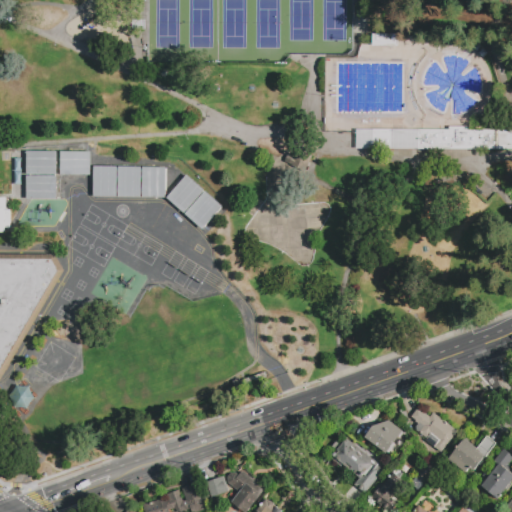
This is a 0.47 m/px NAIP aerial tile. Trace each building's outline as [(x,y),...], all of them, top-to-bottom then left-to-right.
[(371,46),(371,32),(397,32),(397,46),(371,46)] [(511,149),(418,149),(418,130),(450,130),(450,127),(468,127),(468,130),(511,130),(511,149)] [(373,130),(373,149),(356,149),(356,130),(373,130)] [(373,149),(373,130),(391,130),(391,149),(373,149)] [(391,130),(418,130),(418,149),(391,149),(391,130)] [(284,163),(287,156),(294,159),(299,147),(313,154),(305,173),(284,163)] [(27,151),(57,151),(57,175),(27,175),(27,151)] [(60,151),(90,152),(90,175),(60,175),(60,151)] [(93,166),(117,167),(116,198),(93,198),(93,166)] [(118,167),(141,167),(141,199),(118,198),(118,167)] [(142,167),(166,167),(165,199),(142,198),(142,167)] [(187,174),(205,190),(184,213),(166,197),(187,174)] [(27,176),(56,176),(57,199),(27,199),(27,176)] [(184,213),(205,190),(223,206),(203,229),(184,213)] [(0,198),(5,198),(5,209),(4,209),(4,232),(0,232),(0,255),(55,255),(64,271),(0,381),(0,198)] [(32,388),(14,384),(10,403),(28,407),(32,388)] [(411,418),(417,409),(429,417),(433,413),(457,431),(441,453),(425,441),(427,439),(415,430),(416,428),(419,424),(411,418)] [(403,431),(386,454),(365,438),(381,416),(403,431)] [(465,472),(448,459),(464,439),(477,449),(486,436),(496,443),(473,472),(468,468),(465,472)] [(363,493),(353,485),(359,478),(343,464),(340,467),(330,458),(333,454),(329,450),(335,442),(341,446),(347,439),(378,465),(377,466),(382,471),(363,493)] [(511,480),(496,500),(478,485),(483,479),(481,477),(482,475),(486,478),(493,470),(489,467),(504,449),(511,456),(511,460),(507,467),(511,471),(511,480)] [(429,481),(418,473),(426,462),(437,471),(429,481)] [(246,511),(244,511),(232,502),(240,493),(227,483),(227,478),(230,474),(235,473),(238,476),(243,469),(266,488),(246,511)] [(392,472),(408,484),(401,492),(398,490),(393,497),(400,502),(391,511),(389,511),(371,498),(392,472)] [(211,498),(205,482),(223,476),(229,492),(211,498)] [(167,494),(196,484),(201,498),(200,498),(204,510),(198,511),(189,511),(186,511),(172,511),(172,510),(169,511),(165,500),(168,499),(167,494)] [(144,511),(142,505),(164,498),(165,500),(169,511),(144,511)] [(258,511),(267,502),(274,508),(276,506),(284,511),(258,511)] [(479,511),(459,511),(467,503),(479,511)]
